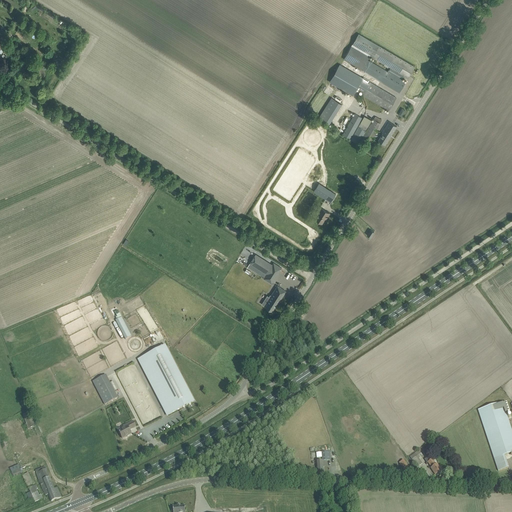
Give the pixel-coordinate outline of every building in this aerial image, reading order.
[(0,49),(9,34),(1,29),(0,30),(0,49)] [(359,34),(350,49),(367,59),(369,55),(390,67),(388,72),(389,73),(401,79),(404,75),(408,78),(415,66),(359,34)] [(350,49),(344,59),(359,68),(358,69),(398,92),(399,93),(400,92),(406,82),(401,79),(389,73),(388,72),(367,59),(350,49)] [(340,64),(329,82),(330,82),(353,95),(356,90),(358,86),(363,78),(340,64)] [(363,78),(358,86),(365,90),(368,83),(369,81),(364,77),(363,77),(363,78)] [(369,82),(362,94),(389,110),(396,98),(369,82)] [(332,97),(321,117),(332,123),(343,103),(332,97)] [(343,135),(350,139),(362,118),(355,114),(343,135)] [(359,126),(366,130),(371,120),(364,116),(359,126)] [(361,141),(369,145),(377,131),(375,130),(381,120),(375,117),(361,141)] [(385,145),(397,126),(389,121),(382,132),(383,133),(378,140),(385,145)] [(351,140),(358,144),(365,131),(358,127),(351,140)] [(336,193),(331,190),(325,199),(330,202),(336,193)] [(327,217),(330,213),(321,208),(315,218),(322,223),(327,217)] [(267,273),(264,278),(272,283),(282,268),(274,263),(272,265),(255,254),(250,263),(267,273)] [(265,306),(272,311),(278,302),(279,302),(286,291),(277,286),(270,297),(271,297),(265,306)] [(116,321),(125,340),(131,337),(121,318),(116,321)] [(151,336),(144,339),(147,345),(153,342),(151,336)] [(165,347),(139,360),(168,415),(182,408),(182,407),(186,405),(186,406),(194,402),(165,347)] [(92,382),(104,405),(118,399),(106,375),(92,382)] [(478,411),(494,458),(511,452),(511,431),(503,403),(478,411)] [(23,415),(28,429),(36,426),(31,412),(23,415)] [(125,427),(118,431),(120,435),(120,434),(122,439),(131,434),(129,430),(136,427),(133,423),(133,421),(124,426),(125,427)] [(409,457),(417,467),(422,464),(419,458),(422,456),(418,451),(409,457)] [(435,475),(441,471),(437,464),(436,465),(430,456),(425,460),(427,463),(428,462),(431,468),(435,475)] [(399,463),(406,473),(411,470),(403,460),(399,463)] [(54,489),(45,467),(35,471),(45,496),(48,494),(51,502),(61,498),(57,488),(54,489)] [(22,474),(20,469),(12,473),(14,478),(22,474)] [(33,484),(28,473),(23,475),(28,487),(33,484)] [(38,489),(36,485),(29,489),(30,492),(27,494),(30,500),(33,498),(35,502),(42,498),(41,495),(39,496),(36,490),(38,489)]
